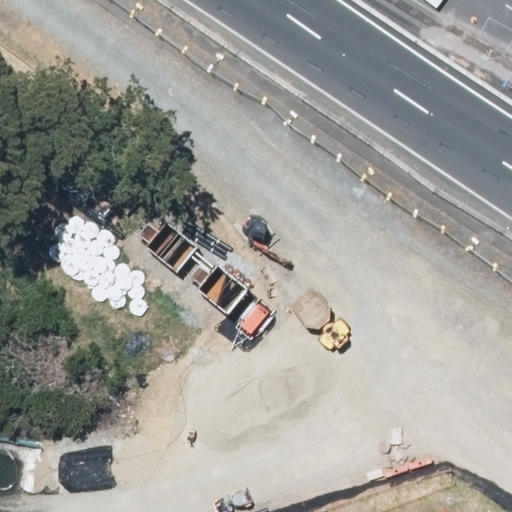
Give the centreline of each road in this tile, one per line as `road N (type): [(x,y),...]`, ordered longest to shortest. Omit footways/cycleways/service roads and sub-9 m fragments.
road 1 (primary): [(511,168),(267,0)]
road 2 (primary): [(511,62),(312,0)]
